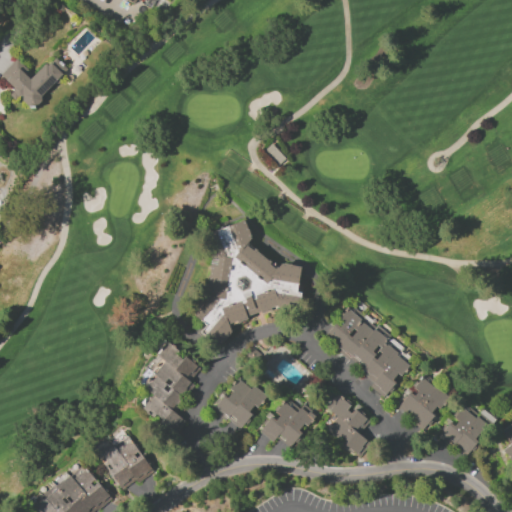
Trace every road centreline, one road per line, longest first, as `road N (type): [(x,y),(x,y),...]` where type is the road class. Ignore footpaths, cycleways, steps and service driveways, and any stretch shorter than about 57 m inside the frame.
road 1 (track): [(511,263),(454,265),(373,248),(292,198),(255,164),(256,141),(305,112),(344,75),(346,0)]
road 2 (track): [(220,0),(70,129),(64,241),(0,346)]
road 3 (residential): [(496,511),(462,480),(430,470),(358,474),(278,465),(213,476),(159,511)]
road 4 (track): [(511,100),(477,126),(440,172),(432,169),(434,159),(449,156)]
